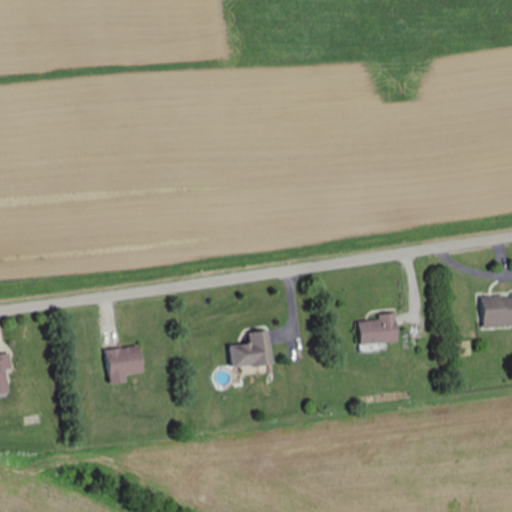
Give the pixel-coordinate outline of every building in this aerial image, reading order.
[(490,306),(494,342),(511,340),(511,296),(503,297),(504,304),(490,306)] [(402,343),(400,317),(361,319),(363,345),(402,343)] [(277,365),(274,331),(254,332),(254,344),(235,345),(237,368),(277,365)] [(114,383),(132,382),(131,374),(148,373),(147,347),(112,349),(114,383)] [(0,356),(0,394),(17,393),(14,355),(0,356)]
